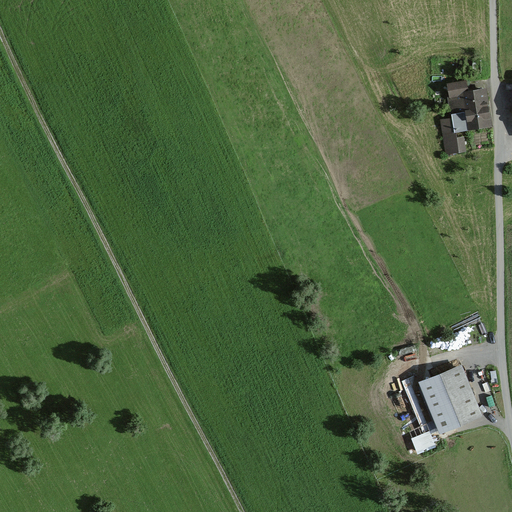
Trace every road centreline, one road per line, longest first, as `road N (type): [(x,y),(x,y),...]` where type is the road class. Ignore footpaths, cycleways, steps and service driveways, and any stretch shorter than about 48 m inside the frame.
road 1 (track): [(232,511),(115,258),(0,36)]
road 2 (residential): [(491,0),(498,302),(511,431)]
